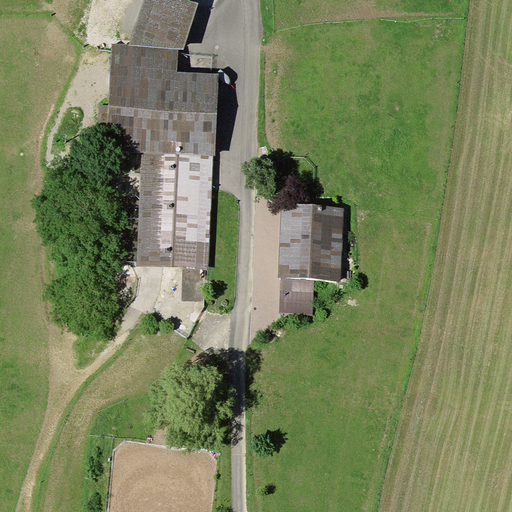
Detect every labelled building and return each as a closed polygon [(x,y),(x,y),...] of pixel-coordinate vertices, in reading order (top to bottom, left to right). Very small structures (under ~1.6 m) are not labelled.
[(139,1),(121,63),(167,65),(183,13),(139,1)] [(140,164),(207,166),(210,87),(167,85),(167,65),(121,63),(108,63),(104,163),(140,164)] [(140,164),(136,269),(203,272),(207,166),(140,164)] [(281,213),(278,285),(309,286),(335,287),(338,215),(281,213)] [(308,317),(309,286),(278,285),(277,316),(308,317)]
